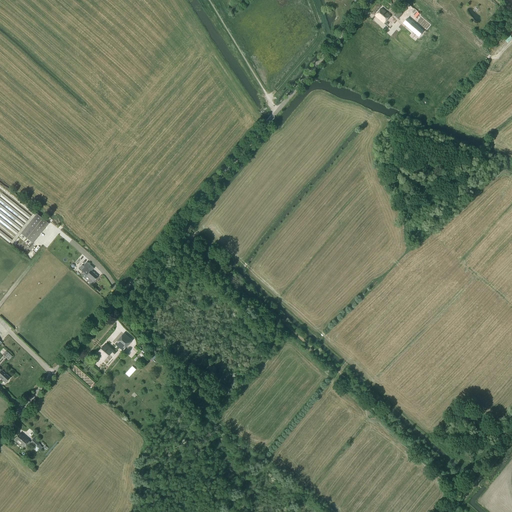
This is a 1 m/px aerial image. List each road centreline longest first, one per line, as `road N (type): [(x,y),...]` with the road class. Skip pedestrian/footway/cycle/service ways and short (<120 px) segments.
road 1 (unclassified): [(0,435),(369,0)]
road 2 (track): [(175,230),(471,488)]
